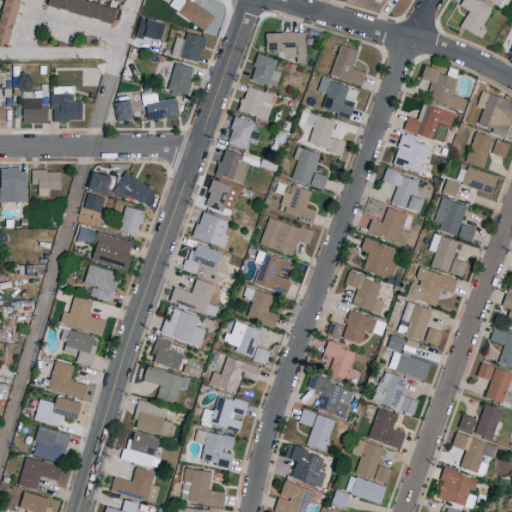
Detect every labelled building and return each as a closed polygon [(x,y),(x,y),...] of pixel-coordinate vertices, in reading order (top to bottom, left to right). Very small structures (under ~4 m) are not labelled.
[(1,0),(0,5),(0,42),(7,44),(17,0),(1,0)] [(116,8),(86,0),(44,0),(43,4),(111,23),(116,8)] [(170,0),(166,7),(204,28),(212,14),(186,0),(170,0)] [(480,37),(484,28),(481,26),(490,6),(475,0),(459,0),(458,5),(466,9),(458,27),(480,37)] [(485,0),(503,8),(506,0),(485,0)] [(303,31),(263,31),(264,50),(282,50),(282,56),(294,56),(294,61),(303,61),(303,31)] [(199,60),(204,36),(184,32),(183,37),(173,36),(170,55),(199,60)] [(511,52),(511,35),(507,33),(501,48),(511,52)] [(350,67),(355,49),(337,44),(328,74),(360,84),(364,71),(350,67)] [(272,69),(275,58),(256,52),(247,78),(274,86),(279,72),(272,69)] [(192,67),(171,63),(166,90),(187,94),(192,67)] [(460,110),(464,98),(449,94),(455,76),(422,66),(419,78),(431,81),(425,99),(460,110)] [(349,116),(352,105),(342,103),(347,84),(319,77),(315,89),(325,92),(321,109),(349,116)] [(52,120),(80,119),(80,100),(71,100),(71,85),(51,86),(52,120)] [(272,93),(245,86),(237,111),(264,119),(272,93)] [(177,114),(174,97),(156,100),(154,87),(148,88),(148,91),(140,93),(145,119),(177,114)] [(475,124),(502,135),(511,108),(511,102),(481,90),(476,103),(482,105),(475,124)] [(21,97),(22,123),(47,122),(47,104),(41,104),(41,91),(33,91),(33,97),(21,97)] [(129,99),(112,100),(113,119),(130,119),(129,99)] [(400,129),(430,139),(435,123),(447,127),(452,112),(420,102),(415,119),(405,115),(400,129)] [(334,119),(307,112),(304,124),(311,126),(307,144),(340,153),(343,141),(329,137),(334,119)] [(244,148),(246,141),(255,144),(261,125),(233,116),(225,142),(244,148)] [(481,167),(491,137),(474,131),(463,161),(481,167)] [(428,144),(399,135),(390,163),(418,172),(428,144)] [(490,153),(503,157),(507,143),(494,139),(490,153)] [(321,189),(326,176),(312,171),(318,154),(301,147),(290,178),(321,189)] [(248,159),(214,148),(211,159),(215,160),(211,172),(242,181),(248,159)] [(494,175),(465,166),(460,184),(489,192),(494,175)] [(0,167),(0,200),(25,200),(24,167),(0,167)] [(417,179),(383,168),(379,180),(395,185),(389,202),(415,211),(419,199),(412,196),(417,179)] [(58,188),(58,169),(29,169),(29,188),(58,188)] [(106,176),(87,170),(82,188),(101,193),(106,176)] [(124,194),(147,205),(155,189),(121,172),(111,192),(122,197),(124,194)] [(458,183),(445,178),(440,190),(454,196),(458,183)] [(232,213),(237,186),(209,181),(204,208),(232,213)] [(311,222),(314,210),(305,207),(310,190),(290,185),(288,192),(281,191),(278,202),(270,200),(267,210),(311,222)] [(98,212),(103,197),(85,192),(81,207),(98,212)] [(474,228),(459,223),(465,205),(441,197),(433,219),(440,222),(437,229),(470,241),(474,228)] [(141,210),(123,205),(117,230),(135,235),(141,210)] [(366,231),(394,239),(398,224),(406,226),(409,214),(385,207),(381,222),(369,218),(366,231)] [(222,245),(229,220),(197,212),(191,237),(222,245)] [(307,244),(311,232),(268,215),(258,244),(289,255),(295,239),(307,244)] [(85,258),(124,268),(131,241),(93,230),(85,258)] [(429,267),(462,274),(465,262),(452,258),(457,240),(432,234),(428,249),(433,251),(429,267)] [(399,250),(362,237),(358,249),(367,252),(361,268),(390,278),(399,250)] [(196,263),(214,267),(219,250),(189,243),(182,270),(193,272),(196,263)] [(291,278),(287,278),(292,261),(263,252),(253,283),(286,293),(291,278)] [(116,271),(86,263),(81,282),(91,285),(88,296),(108,301),(116,271)] [(435,305),(439,289),(452,292),(456,278),(417,267),(413,281),(409,280),(405,297),(435,305)] [(350,305),(378,313),(382,300),(375,299),(380,281),(346,271),(342,283),(355,287),(350,305)] [(212,284),(193,278),(189,292),(171,286),(168,297),(192,304),(191,308),(213,315),(215,306),(206,303),(212,284)] [(503,325),(511,327),(511,296),(503,293),(500,305),(509,308),(503,325)] [(58,322),(99,334),(103,320),(86,315),(91,301),(72,295),(67,312),(61,310),(58,322)] [(404,334),(420,339),(430,309),(414,304),(404,334)] [(206,320),(171,308),(167,320),(162,318),(158,332),(197,345),(206,320)] [(363,329),(380,335),(384,321),(348,310),(340,336),(358,342),(363,329)] [(261,330),(234,321),(230,333),(225,331),(222,341),(235,345),(232,352),(265,362),(269,350),(255,346),(261,330)] [(326,333),(340,337),(343,325),(328,321),(326,333)] [(436,345),(440,331),(427,327),(423,341),(436,345)] [(496,363),(511,367),(511,333),(491,327),(487,339),(502,344),(496,363)] [(88,365),(95,337),(67,329),(61,351),(74,355),(73,361),(88,365)] [(166,349),(169,341),(156,336),(148,360),(175,369),(180,353),(166,349)] [(351,381),(354,367),(349,366),(353,349),(324,342),(321,353),(328,355),(324,374),(351,381)] [(424,378),(428,360),(390,352),(387,370),(424,378)] [(259,367),(226,355),(219,373),(212,370),(207,383),(231,392),(238,374),(254,380),(259,367)] [(41,386),(81,398),(85,384),(67,379),(71,365),(53,360),(48,378),(44,376),(41,386)] [(492,366),(480,362),(475,375),(487,379),(492,366)] [(173,402),(177,387),(184,389),(187,377),(143,366),(140,379),(157,384),(154,397),(173,402)] [(482,396),(509,406),(511,396),(511,393),(504,391),(511,373),(493,366),(482,396)] [(372,400),(395,408),(405,378),(382,370),(372,400)] [(353,390),(310,375),(306,386),(321,391),(315,408),(343,417),(353,390)] [(245,402),(217,394),(212,410),(203,408),(199,423),(210,427),(211,423),(237,431),(240,420),(232,418),(234,412),(242,414),(245,402)] [(31,419),(56,426),(59,414),(74,418),(79,402),(53,395),(51,402),(37,398),(31,419)] [(415,400),(402,395),(397,410),(410,414),(415,400)] [(170,421),(163,419),(165,407),(135,400),(131,419),(134,419),(132,428),(167,435),(170,421)] [(502,421),(497,420),(500,409),(481,403),(473,433),(496,440),(502,421)] [(295,421),(309,426),(315,413),(301,407),(295,421)] [(366,437),(398,448),(404,432),(391,428),(396,414),(376,407),(366,437)] [(470,431),(474,417),(459,413),(456,427),(470,431)] [(334,420),(315,414),(304,444),(323,451),(334,420)] [(66,433),(36,427),(30,455),(60,461),(66,433)] [(121,458),(156,468),(159,458),(152,456),(157,438),(128,430),(121,458)] [(228,467),(232,451),(229,451),(233,437),(206,431),(199,461),(228,467)] [(496,447),(454,431),(449,444),(464,450),(458,466),(483,475),(488,459),(491,460),(496,447)] [(390,469),(376,464),(382,447),(356,438),(351,453),(355,455),(350,470),(385,482),(390,469)] [(288,478),(319,487),(324,473),(316,470),(321,455),(286,445),(282,457),(294,461),(288,478)] [(34,489),(38,475),(55,480),(59,465),(23,456),(15,484),(34,489)] [(112,476),(108,490),(154,501),(158,485),(150,483),(153,471),(133,467),(130,480),(112,476)] [(223,492),(207,489),(210,471),(184,467),(179,499),(221,506),(223,492)] [(461,505),(467,489),(470,490),(474,478),(443,468),(434,496),(461,505)] [(378,504),(384,486),(350,474),(344,491),(378,504)] [(305,511),(312,489),(282,481),(278,495),(276,495),(272,509),(283,511),(305,511)] [(46,498),(21,490),(16,507),(25,509),(23,511),(47,511),(49,507),(44,505),(46,498)] [(134,511),(137,502),(123,499),(120,509),(103,506),(101,511),(134,511)]
